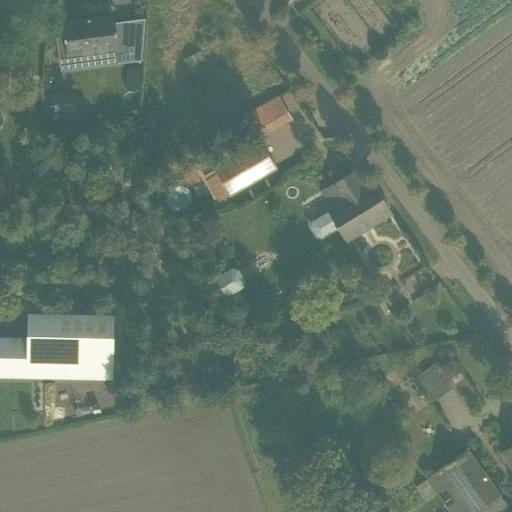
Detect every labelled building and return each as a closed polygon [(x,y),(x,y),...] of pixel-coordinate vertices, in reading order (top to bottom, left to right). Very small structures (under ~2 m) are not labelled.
[(59,56),(88,53),(89,62),(108,60),(107,50),(119,49),(114,15),(63,22),(65,36),(57,37),(59,56)] [(0,87),(8,88),(10,54),(0,53),(0,87)] [(141,67),(128,66),(127,91),(139,91),(141,67)] [(52,114),(76,111),(74,98),(62,99),(61,93),(49,95),(52,114)] [(263,130),(289,121),(280,95),(254,105),(263,130)] [(233,198),(278,167),(261,142),(203,176),(218,202),(231,195),(233,198)] [(371,184),(359,168),(322,191),(332,208),(311,221),(310,228),(316,237),(322,238),(339,227),(347,241),(391,213),(373,182),(371,184)] [(210,279),(221,296),(244,282),(233,265),(210,279)] [(27,337),(26,378),(112,380),(114,314),(28,312),(27,337)] [(470,386),(460,371),(448,379),(459,394),(470,386)] [(511,445),(500,454),(511,470),(511,445)] [(475,511),(500,495),(467,449),(427,478),(451,511),(475,511)]
